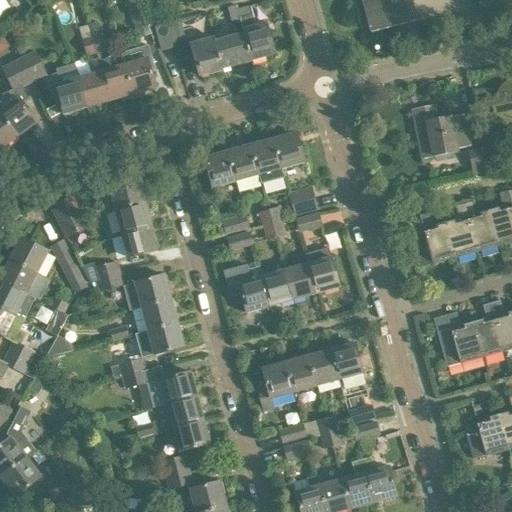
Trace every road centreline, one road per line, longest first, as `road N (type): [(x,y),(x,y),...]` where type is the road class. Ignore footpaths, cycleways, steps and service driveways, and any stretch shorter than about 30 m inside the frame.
road 1 (residential): [(264,511),(164,131)]
road 2 (residential): [(385,313),(323,86)]
road 3 (residential): [(442,511),(385,313)]
road 4 (residential): [(323,86),(511,49)]
road 5 (residential): [(0,198),(28,175),(164,131)]
road 6 (residential): [(164,131),(323,86)]
road 7 (residential): [(385,313),(511,280)]
